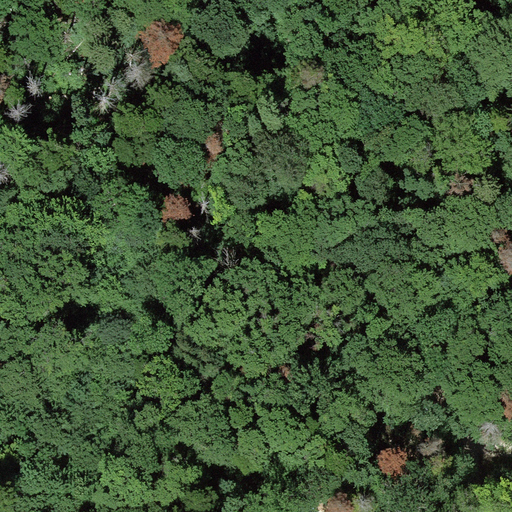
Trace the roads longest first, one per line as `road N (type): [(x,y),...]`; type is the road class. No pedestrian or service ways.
road 1 (track): [(304,0),(292,108),(312,194),(364,299),(469,444),(481,511)]
road 2 (track): [(0,253),(67,169),(181,62),(220,0)]
